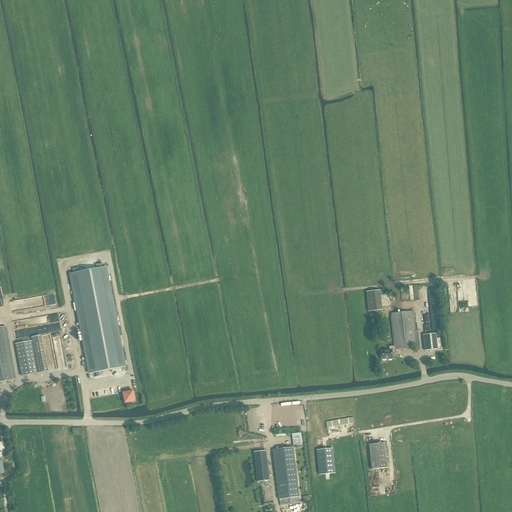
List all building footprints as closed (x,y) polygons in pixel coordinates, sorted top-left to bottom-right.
[(105,267),(70,274),(89,374),(125,367),(105,267)] [(366,292),(368,312),(382,311),(380,291),(366,292)] [(413,311),(397,313),(401,350),(417,348),(417,345),(419,344),(417,331),(416,331),(413,311)] [(401,350),(397,313),(390,314),(394,346),(389,347),(390,350),(380,351),(381,360),(386,359),(386,360),(393,359),(392,350),(394,350),(401,350)] [(0,327),(0,381),(16,379),(6,326),(0,327)] [(423,334),(424,350),(437,348),(435,332),(423,334)] [(37,373),(31,341),(15,344),(21,376),(37,373)] [(135,401),(133,391),(122,393),(124,403),(127,403),(129,402),(135,401)] [(326,422),(327,428),(354,423),(353,417),(326,422)] [(292,434),(293,446),(303,445),(301,433),(292,434)] [(369,445),(372,470),(388,468),(385,443),(369,445)] [(274,450),(281,506),(300,503),(294,447),(274,450)] [(335,474),(333,449),(317,450),(319,475),(335,474)] [(268,450),(256,452),(261,491),(273,490),(268,450)]
